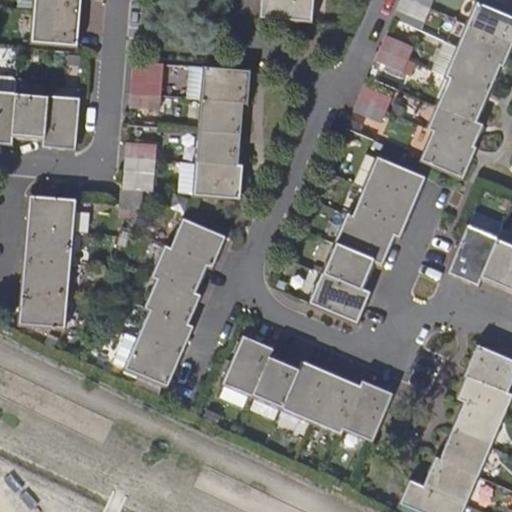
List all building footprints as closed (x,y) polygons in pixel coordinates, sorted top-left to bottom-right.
[(36,0),(35,11),(81,15),(82,0),(36,0)] [(314,0),(263,0),(262,18),(313,23),(314,0)] [(406,0),(399,0),(396,10),(422,21),(427,9),(406,0)] [(406,0),(427,9),(431,0),(406,0)] [(467,25),(511,45),(511,44),(511,18),(476,3),(467,25)] [(32,43),(78,47),(81,15),(35,11),(32,43)] [(502,66),(511,45),(467,25),(458,47),(499,65),(502,66)] [(379,49),(406,60),(411,47),(384,35),(379,49)] [(431,70),(449,78),(487,94),(499,65),(458,47),(445,41),(431,70)] [(406,60),(379,49),(373,61),(400,73),(406,60)] [(201,101),(242,104),(248,104),(251,72),(204,68),(201,101)] [(201,103),(201,73),(187,73),(187,103),(201,103)] [(437,107),(475,123),(487,94),(449,78),(437,107)] [(130,95),(160,97),(161,84),(132,81),(130,95)] [(357,100),(384,111),(389,99),(363,87),(357,100)] [(0,93),(0,145),(12,146),(13,139),(17,95),(0,93)] [(17,95),(13,139),(43,141),(47,98),(17,95)] [(160,97),(130,95),(129,109),(159,111),(160,97)] [(75,151),(80,101),(47,98),(43,141),(43,149),(75,151)] [(384,111),(357,100),(352,112),(379,123),(384,111)] [(199,133),(240,136),(242,104),(201,101),(199,133)] [(482,127),(475,123),(437,107),(427,129),(433,132),(473,149),(482,127)] [(475,150),(473,149),(433,132),(420,161),(462,179),(475,150)] [(237,167),(240,136),(199,133),(196,163),(237,167)] [(125,158),(155,160),(156,147),(127,145),(125,158)] [(155,160),(125,158),(124,171),(154,174),(155,160)] [(424,180),(414,175),(377,160),(365,189),(412,209),(424,180)] [(237,167),(196,163),(193,196),(240,200),(242,168),(237,167)] [(192,168),(180,168),(178,196),(190,197),(192,168)] [(142,192),(152,192),(154,174),(124,171),(123,185),(122,190),(142,192)] [(352,219),(395,237),(399,239),(412,209),(365,189),(352,219)] [(122,190),(121,203),(141,205),(142,192),(122,190)] [(76,201),(30,196),(27,230),(73,234),(76,201)] [(335,245),(375,262),(383,265),(395,237),(352,219),(347,217),(335,245)] [(224,238),(182,220),(169,250),(207,266),(211,268),(224,238)] [(477,287),(480,280),(497,240),(468,227),(454,259),(448,274),(477,287)] [(25,261),(70,266),(73,234),(27,230),(25,261)] [(510,293),(511,287),(511,245),(497,240),(480,280),(510,293)] [(322,275),(362,291),(375,262),(335,245),(322,275)] [(157,280),(195,296),(207,266),(169,250),(165,249),(152,278),(157,280)] [(21,292),(67,297),(70,266),(25,261),(21,292)] [(310,304),(357,324),(369,295),(362,291),(322,275),(310,304)] [(195,296),(157,280),(145,309),(150,311),(187,326),(199,298),(195,296)] [(19,325),(64,329),(67,297),(21,292),(19,323),(19,325)] [(187,326),(150,311),(138,340),(179,357),(192,328),(187,326)] [(124,370),(162,385),(167,388),(179,357),(138,340),(125,335),(114,362),(126,367),(124,370)] [(252,398),(270,357),(273,351),(243,338),(222,385),(252,398)] [(464,378),(467,378),(506,395),(511,382),(511,362),(477,347),(464,378)] [(281,411),(299,370),(270,357),(252,398),(281,411)] [(309,424),(330,376),(302,364),(299,370),(281,411),(309,424)] [(339,436),(342,429),(360,389),(330,376),(309,424),(339,436)] [(457,400),(464,403),(503,419),(511,398),(506,395),(467,378),(457,400)] [(372,443),(392,395),(363,382),(360,389),(342,429),(372,443)] [(503,419),(464,403),(452,432),(491,448),(503,419)] [(452,432),(440,462),(478,478),(491,448),(452,432)] [(478,478),(440,462),(435,460),(423,489),(466,507),(478,478)] [(401,505),(418,511),(463,511),(466,507),(423,489),(410,484),(401,505)]
